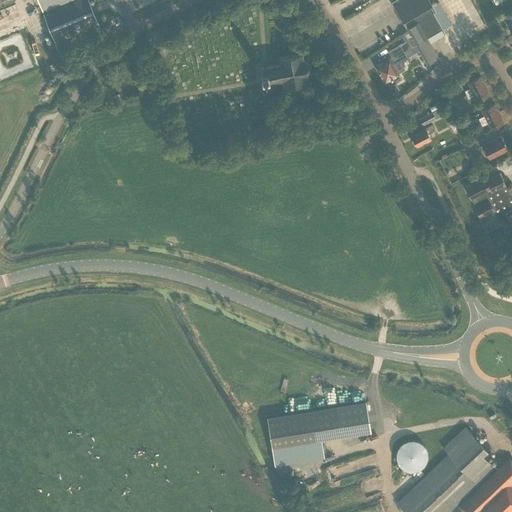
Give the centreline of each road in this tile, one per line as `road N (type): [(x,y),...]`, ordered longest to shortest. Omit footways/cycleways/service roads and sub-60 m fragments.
road 1 (secondary): [(0,282),(59,267),(148,268),(402,354)]
road 2 (unclassified): [(0,231),(90,72),(138,29),(194,0)]
road 3 (unclassified): [(483,323),(380,116)]
road 4 (residential): [(380,116),(479,57),(496,64),(511,95)]
road 5 (unclassified): [(380,116),(310,0)]
